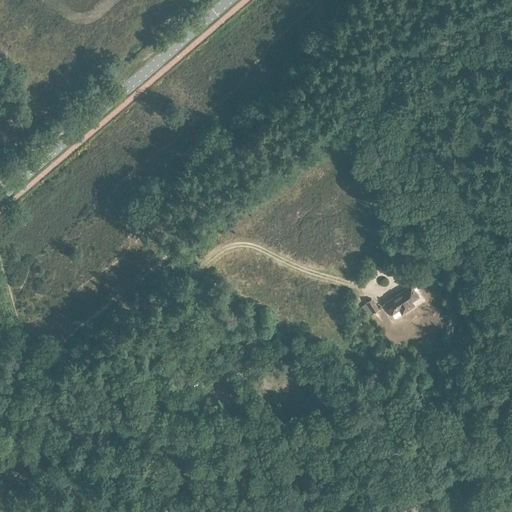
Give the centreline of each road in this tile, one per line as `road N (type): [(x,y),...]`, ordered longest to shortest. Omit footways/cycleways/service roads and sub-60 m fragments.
road 1 (track): [(497,0),(390,54),(291,163),(137,274),(33,373)]
road 2 (track): [(362,286),(243,243),(34,387)]
road 3 (secondary): [(226,0),(0,196)]
road 4 (unclassified): [(154,511),(0,358)]
road 5 (unclassified): [(401,511),(465,467),(511,470)]
